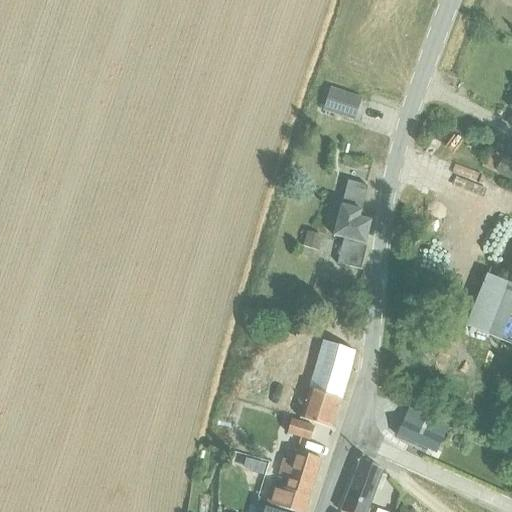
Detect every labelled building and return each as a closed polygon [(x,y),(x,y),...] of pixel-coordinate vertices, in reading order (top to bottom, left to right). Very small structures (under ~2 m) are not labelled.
[(323,112),(354,122),(357,110),(361,98),(330,88),(323,112)] [(483,167),(511,182),(511,161),(491,151),(483,167)] [(333,237),(365,245),(371,222),(359,219),(368,187),(348,182),(333,237)] [(299,246),(316,251),(320,236),(303,232),(299,246)] [(338,265),(361,270),(367,247),(343,241),(338,265)] [(488,276),(467,327),(511,345),(511,262),(504,282),(488,276)] [(302,418),(296,437),(303,439),(299,453),(321,461),(325,448),(331,429),(341,400),(349,372),(350,369),(354,352),(323,341),(299,417),(302,418)] [(402,425),(397,436),(437,454),(448,430),(449,427),(409,409),(402,425)] [(273,487),(266,509),(267,510),(274,511),(306,511),(309,499),(321,461),(296,453),(290,451),(287,462),(283,460),(278,476),(288,479),(284,490),(273,487)] [(369,511),(377,490),(382,475),(383,472),(361,459),(341,511),(369,511)] [(382,475),(377,490),(382,491),(387,477),(382,475)]
